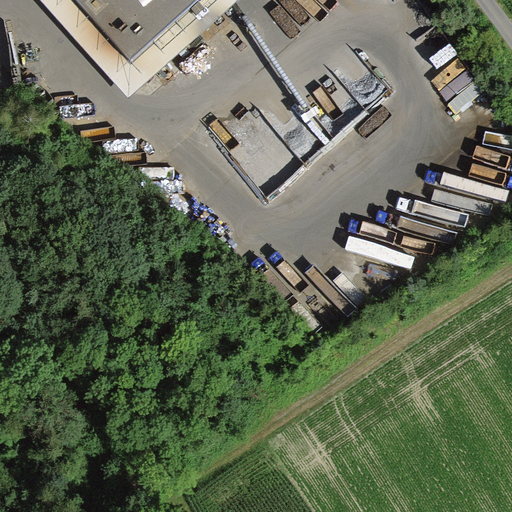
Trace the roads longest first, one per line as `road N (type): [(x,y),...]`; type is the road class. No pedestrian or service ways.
road 1 (unknown): [(155,130),(274,237),(307,228),(368,184),(421,128),(426,107),(413,73),(356,10),(334,0)]
road 2 (unknown): [(6,0),(39,18),(155,130)]
road 3 (unknown): [(289,10),(155,130)]
